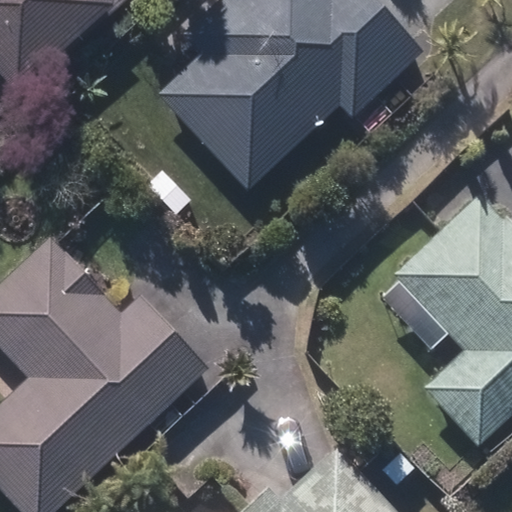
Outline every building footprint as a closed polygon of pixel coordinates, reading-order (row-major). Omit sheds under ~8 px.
[(0,0),(0,124),(137,0),(0,0)] [(157,105),(246,200),(337,114),(349,127),(419,63),(380,21),(360,0),(230,0),(181,46),(199,66),(157,105)] [(423,398),(477,456),(511,423),(511,234),(506,228),(502,230),(479,205),(393,285),(463,362),(423,398)] [(0,415),(0,500),(10,511),(61,511),(206,378),(169,339),(140,307),(120,326),(49,251),(0,295),(0,356),(30,388),(0,415)] [(388,511),(335,456),(303,486),(278,509),(267,497),(251,511),(388,511)]
